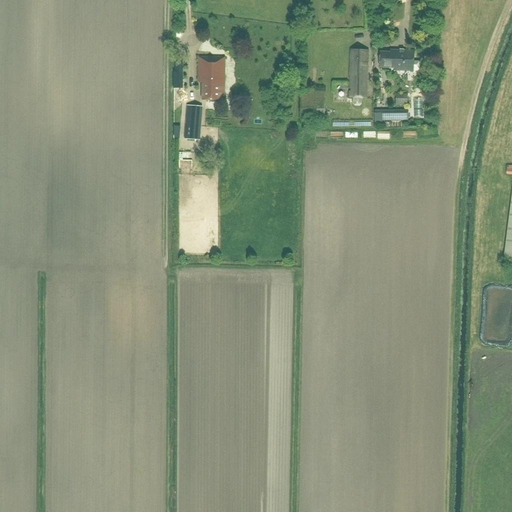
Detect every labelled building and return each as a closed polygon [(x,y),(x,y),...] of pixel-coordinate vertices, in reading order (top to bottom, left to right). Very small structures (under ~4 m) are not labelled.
[(352,98),(352,103),(365,103),(365,98),(366,98),(367,50),(351,50),(349,98),(352,98)] [(420,62),(413,61),(414,51),(390,50),(390,53),(380,52),(380,67),(395,68),(394,70),(413,71),(413,70),(420,71),(420,62)] [(198,58),(198,82),(202,82),(202,100),(222,100),(222,94),(224,94),(225,58),(198,58)] [(182,88),(183,59),(175,60),(175,72),(173,72),(173,88),(182,88)] [(301,121),(325,121),(325,92),(301,92),(301,121)] [(395,94),(395,105),(406,106),(407,94),(395,94)] [(200,140),(202,107),(187,106),(184,139),(200,140)] [(358,122),(366,121),(374,121),(374,124),(382,124),(382,121),(392,121),(409,121),(408,110),(358,111),(358,122)] [(511,261),(511,188),(503,260),(511,261)]
